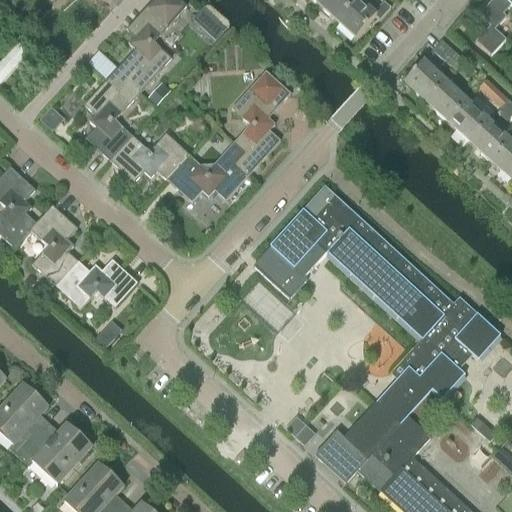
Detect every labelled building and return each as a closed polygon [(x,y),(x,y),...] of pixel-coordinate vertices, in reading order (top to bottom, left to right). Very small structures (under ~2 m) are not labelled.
[(134,53),(105,85),(118,97),(130,85),(141,96),(172,62),(154,45),(187,9),(177,0),(154,0),(126,32),(134,39),(127,46),(134,53)] [(309,0),(318,8),(325,0),(309,0)] [(325,0),(318,8),(336,25),(358,1),(362,5),(367,0),(325,0)] [(358,1),(336,25),(354,41),(375,19),(379,23),(390,11),(378,0),(367,0),(362,5),(358,1)] [(511,0),(495,0),(479,18),(490,29),(475,45),(491,59),(505,43),(494,32),(506,20),(502,17),(511,7),(511,8),(511,0)] [(204,9),(191,23),(215,44),(228,30),(204,9)] [(457,59),(441,45),(433,54),(449,68),(457,59)] [(403,86),(426,106),(444,86),(422,65),(403,86)] [(250,129),(234,146),(246,157),(234,169),(247,181),(279,146),(268,136),(276,128),(268,121),(282,106),(290,97),(265,74),(257,83),(231,112),(250,129)] [(485,83),(478,90),(479,91),(501,111),(507,103),(508,102),(486,82),(485,83)] [(85,143),(110,165),(132,141),(115,125),(141,96),(130,85),(118,97),(105,85),(84,108),(95,117),(89,124),(96,131),(85,143)] [(148,101),(156,109),(170,94),(162,86),(148,101)] [(444,86),(426,106),(447,126),(466,106),(444,86)] [(506,125),(511,117),(511,107),(507,103),(501,111),(496,117),(506,125)] [(143,113),(150,119),(156,112),(150,106),(143,113)] [(466,106),(447,126),(468,146),(487,125),(466,106)] [(51,133),(63,120),(50,108),(38,121),(51,133)] [(487,125),(468,146),(489,165),(508,145),(487,125)] [(132,141),(110,165),(134,187),(144,176),(150,182),(156,175),(167,186),(190,161),(165,138),(149,156),(132,141)] [(511,186),(511,148),(508,145),(489,165),(511,187),(511,186)] [(190,161),(167,186),(192,207),(202,197),(208,202),(214,195),(225,205),(247,181),(234,169),(246,157),(234,146),(206,176),(190,161)] [(0,239),(15,253),(31,235),(30,235),(36,228),(26,218),(32,212),(25,206),(36,194),(11,171),(0,183),(0,207),(7,213),(0,220),(0,239)] [(398,384),(377,407),(399,427),(406,418),(407,419),(431,393),(442,403),(443,402),(442,401),(463,379),(464,380),(465,379),(456,370),(469,356),(479,365),(480,363),(478,362),(498,340),(500,341),(501,340),(459,302),(454,308),(325,191),(270,250),(271,251),(253,270),(289,304),(307,285),(303,282),(326,257),(422,344),(391,378),(398,384)] [(32,269),(57,291),(79,267),(68,257),(74,251),(67,244),(78,233),(52,210),(36,228),(30,235),(31,235),(49,251),(32,269)] [(79,267),(57,291),(81,313),(97,295),(115,312),(137,287),(113,264),(102,276),(95,270),(89,277),(79,267)] [(8,453),(18,462),(49,428),(40,420),(48,411),(23,388),(0,413),(0,437),(12,448),(8,453)] [(376,492),(379,495),(397,511),(468,511),(412,461),(431,440),(407,419),(406,418),(399,427),(377,407),(376,406),(375,407),(376,408),(345,442),(344,441),(343,442),(337,436),(314,460),(345,488),(357,475),(376,492)] [(296,420),(285,432),(294,440),(304,449),(315,437),(305,428),(296,420)] [(471,428),(484,439),(489,445),(495,438),(477,422),(471,428)] [(49,428),(18,462),(29,472),(33,467),(56,489),(91,450),(66,428),(58,437),(49,428)] [(119,511),(124,507),(115,498),(122,490),(98,467),(63,506),(69,511),(119,511)]
